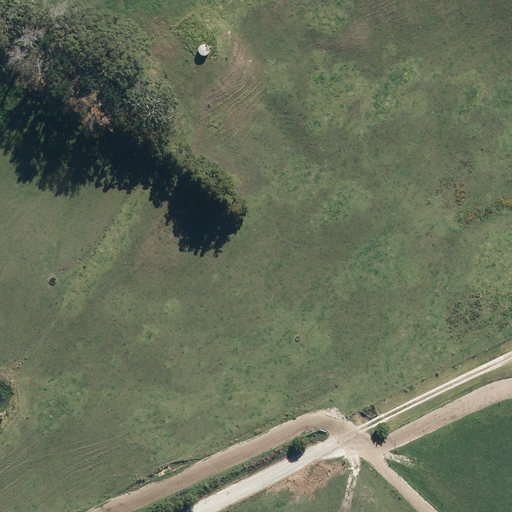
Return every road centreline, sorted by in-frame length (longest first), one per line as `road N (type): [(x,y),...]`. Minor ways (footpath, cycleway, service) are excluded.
road 1 (track): [(349,437),(511,356)]
road 2 (unclassified): [(197,511),(349,437)]
